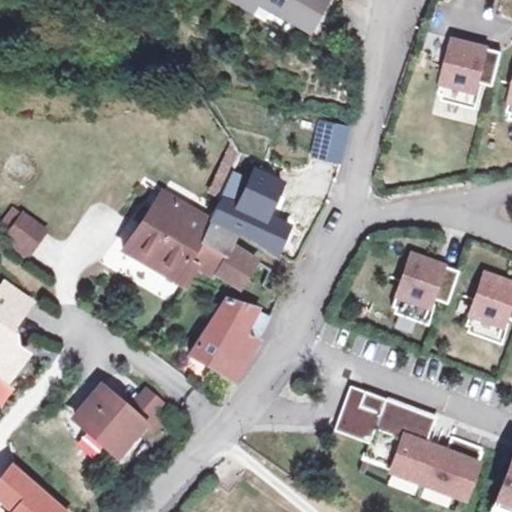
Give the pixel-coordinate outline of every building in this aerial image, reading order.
[(326,0),(235,0),(252,9),(257,0),(261,0),(311,29),(326,0)] [(151,36),(169,62),(175,58),(157,33),(151,36)] [(501,51),(502,49),(484,45),(483,49),(468,44),(469,41),(452,36),(441,81),(437,92),(471,101),(474,89),(477,80),(492,84),(501,51)] [(181,101),(197,91),(196,90),(184,72),(168,83),(181,101)] [(339,161),(346,128),(320,123),(314,155),(339,161)] [(219,199),(239,153),(231,141),(206,192),(219,199)] [(250,157),(239,153),(219,199),(209,220),(238,231),(238,230),(276,251),(287,224),(230,200),(250,157)] [(222,263),(247,277),(257,260),(232,244),(237,234),(208,222),(160,195),(122,251),(186,287),(195,267),(212,276),(222,263)] [(24,216),(7,237),(28,254),(46,233),(24,216)] [(447,304),(458,272),(441,266),(440,269),(426,264),(427,260),(410,254),(391,307),(424,319),(431,298),(447,304)] [(434,263),(427,260),(426,264),(440,269),(441,266),(434,263)] [(239,291),(247,277),(222,263),(212,276),(239,291)] [(510,320),(511,320),(511,287),(499,282),(500,279),(483,273),(468,314),(464,325),(497,337),(504,318),(510,320)] [(0,373),(9,380),(27,353),(16,346),(13,327),(31,302),(3,283),(0,287),(0,373)] [(246,331),(256,309),(224,299),(189,355),(234,381),(258,343),(256,341),(257,338),(246,331)] [(269,316),(256,309),(246,331),(257,338),(269,316)] [(504,318),(497,337),(502,339),(510,320),(504,318)] [(101,387),(75,417),(108,445),(114,438),(124,446),(143,423),(130,411),(101,387)] [(336,432),(335,433),(369,445),(364,459),(465,496),(482,448),(448,436),(434,430),(438,418),(352,387),(352,388),(352,389),(352,391),(352,393),(352,394),(352,395),(352,397),(352,399),(352,400),(352,402),(351,404),(351,405),(351,407),(350,408),(350,410),(349,411),(348,413),(348,415),(347,416),(346,418),(345,419),(345,421),(344,422),(343,424),(342,425),(341,426),(340,427),(340,428),(338,429),(338,430),(337,431),(336,432)] [(352,387),(335,433),(336,432),(337,431),(338,430),(338,429),(340,428),(340,427),(341,426),(342,425),(343,424),(344,422),(345,421),(345,419),(346,418),(347,416),(348,415),(348,413),(349,411),(350,410),(350,408),(351,407),(351,405),(351,404),(352,402),(352,400),(352,399),(352,397),(352,395),(352,394),(352,393),(352,391),(352,389),(352,388),(352,387)] [(146,392),(130,411),(143,423),(153,432),(170,413),(146,392)] [(114,438),(108,445),(117,453),(124,446),(114,438)] [(511,511),(511,461),(495,507),(509,511),(511,511)] [(66,511),(68,511),(84,511),(85,495),(67,494),(66,511)]
